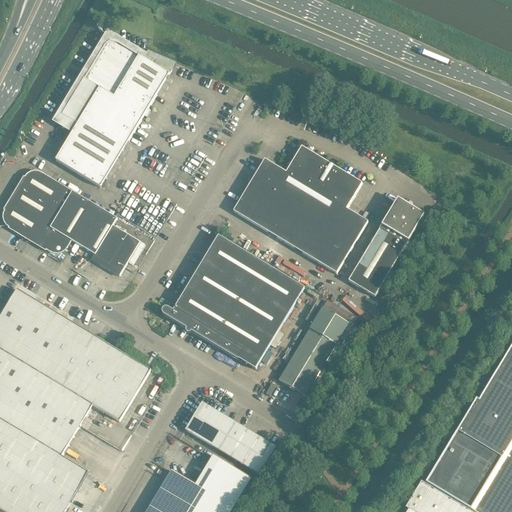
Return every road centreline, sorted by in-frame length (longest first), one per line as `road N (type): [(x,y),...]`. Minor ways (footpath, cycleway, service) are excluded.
road 1 (primary): [(228,0),(511,120)]
road 2 (unclassified): [(126,325),(250,115)]
road 3 (primary): [(511,93),(293,0)]
road 4 (unclassified): [(109,511),(195,369)]
road 5 (unclassified): [(126,325),(0,248)]
road 6 (unknown): [(162,117),(118,178),(72,172)]
